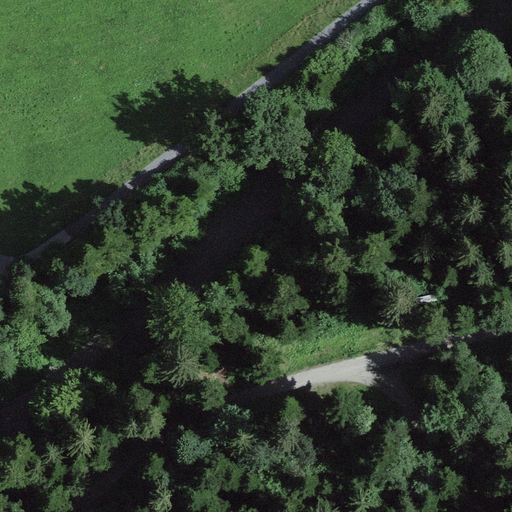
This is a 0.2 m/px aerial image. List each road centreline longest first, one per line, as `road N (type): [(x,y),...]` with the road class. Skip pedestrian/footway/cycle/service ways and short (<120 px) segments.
road 1 (track): [(371,0),(119,203),(15,263),(0,262)]
road 2 (track): [(444,329),(286,379),(142,441),(65,511)]
road 3 (track): [(292,511),(142,441)]
